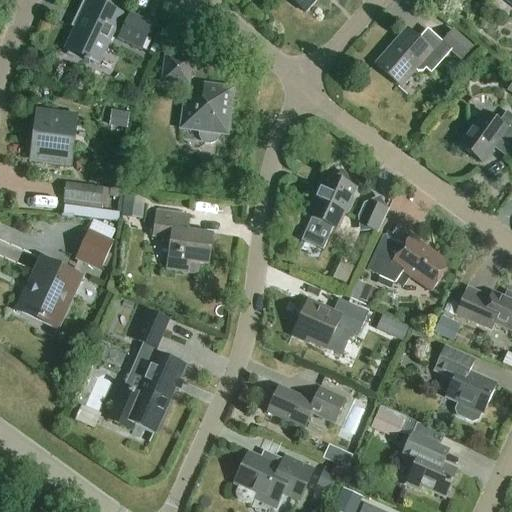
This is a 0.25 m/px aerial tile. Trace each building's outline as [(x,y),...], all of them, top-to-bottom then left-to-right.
[(140,50),(151,27),(129,16),(128,19),(88,0),(64,51),(84,61),(83,64),(88,66),(89,63),(97,67),(113,32),(120,36),(118,40),(140,50)] [(288,0),(305,15),(317,0),(288,0)] [(452,33),(432,55),(407,32),(376,67),(399,88),(414,72),(417,74),(422,74),(425,71),(430,76),(451,52),(461,62),(471,50),(452,33)] [(160,86),(190,89),(193,59),(163,56),(160,86)] [(232,91),(202,87),(200,103),(184,101),(180,130),(199,133),(199,137),(201,142),(205,145),(209,145),(214,144),(217,140),(218,135),(226,136),(232,91)] [(111,112),(108,128),(127,131),(129,115),(111,112)] [(68,168),(75,118),(38,113),(31,163),(68,168)] [(511,151),(511,117),(506,114),(498,125),(482,114),(458,147),(482,164),(493,150),(506,159),(511,151)] [(311,220),(302,241),(322,250),(332,229),(333,229),(340,213),(347,216),(354,201),(350,200),(354,191),(349,188),(350,185),(342,173),(334,179),(333,181),(325,178),(307,218),(311,220)] [(65,184),(63,202),(100,207),(102,189),(65,184)] [(110,185),(109,199),(118,200),(120,186),(110,185)] [(124,191),(122,209),(143,212),(145,193),(124,191)] [(377,236),(387,214),(376,208),(374,210),(363,205),(357,218),(359,234),(368,233),(377,236)] [(189,217),(155,213),(151,239),(169,241),(165,271),(197,276),(199,266),(208,267),(212,237),(187,233),(189,217)] [(88,231),(75,262),(101,273),(114,243),(111,241),(115,232),(93,222),(89,232),(88,231)] [(410,239),(393,263),(379,257),(372,274),(384,279),(391,282),(397,280),(402,273),(403,273),(429,291),(441,273),(440,265),(423,253),(425,250),(410,239)] [(40,260),(28,286),(28,287),(28,289),(29,289),(32,290),(20,315),(56,332),(81,279),(40,260)] [(357,282),(349,300),(358,304),(359,301),(371,306),(377,291),(357,282)] [(456,316),(490,331),(493,325),(511,332),(511,303),(492,295),(488,304),(465,294),(456,316)] [(368,314),(338,301),(332,314),(307,302),(291,338),(307,346),(308,343),(326,351),(335,329),(357,339),(368,314)] [(142,311),(129,342),(154,353),(167,322),(142,311)] [(440,318),(433,335),(452,344),(459,327),(440,318)] [(389,338),(402,344),(409,329),(395,323),(389,338)] [(415,332),(410,340),(424,346),(428,338),(415,332)] [(452,383),(446,399),(458,404),(455,412),(457,417),(472,424),(477,422),(480,414),(482,415),(495,387),(468,374),(473,363),(444,350),(439,362),(433,375),(452,383)] [(184,368),(153,355),(136,394),(129,391),(129,393),(121,389),(107,422),(130,432),(133,426),(154,435),(174,390),(178,392),(182,383),(178,381),(184,368)] [(278,389),(266,414),(303,431),(310,415),(334,425),(345,401),(319,389),(312,404),(278,389)] [(379,412),(370,430),(396,441),(404,423),(379,412)] [(449,453),(439,449),(411,436),(402,458),(415,464),(405,486),(419,493),(421,489),(444,500),(457,472),(443,466),(449,453)] [(328,459),(349,468),(354,456),(333,447),(328,459)] [(313,470),(285,458),(279,471),(268,466),(252,458),(235,495),(236,499),(238,501),(245,504),(248,504),(251,502),(252,500),(274,510),(282,494),(299,501),(313,470)] [(323,469),(313,490),(328,496),(338,476),(323,469)] [(342,490),(332,511),(355,511),(362,499),(342,490)]
